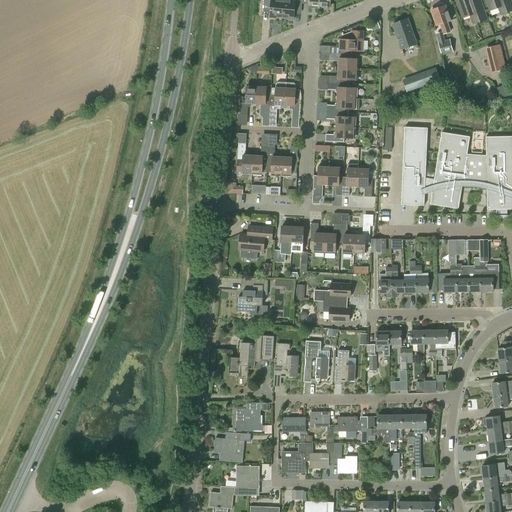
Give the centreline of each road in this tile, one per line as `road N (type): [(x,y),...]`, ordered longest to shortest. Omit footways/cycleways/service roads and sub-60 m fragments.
road 1 (residential): [(449,483),(285,484),(274,477),(274,420),(280,400),(293,397),(451,397)]
road 2 (primary): [(96,319),(150,194),(192,0)]
road 3 (primary): [(171,0),(151,129),(96,319)]
road 4 (residential): [(190,511),(218,206)]
road 5 (residential): [(218,206),(232,65),(315,32)]
road 6 (primary): [(18,491),(96,319)]
road 7 (residential): [(511,230),(382,230)]
